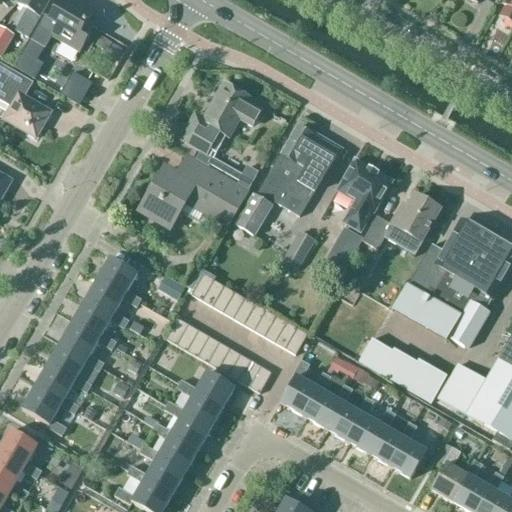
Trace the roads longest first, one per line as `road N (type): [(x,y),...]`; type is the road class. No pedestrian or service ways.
road 1 (tertiary): [(0,330),(191,0)]
road 2 (tertiary): [(511,184),(198,0)]
road 3 (unclassified): [(511,104),(332,0)]
road 4 (residential): [(388,511),(278,446),(258,446)]
